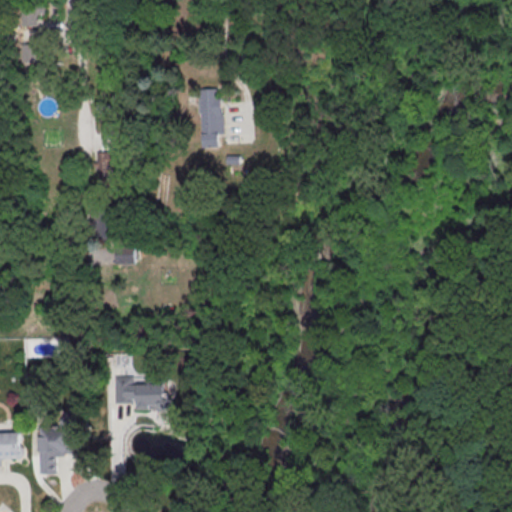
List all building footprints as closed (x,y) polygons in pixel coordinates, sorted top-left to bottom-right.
[(38,15),(45,15),(45,1),(22,1),(22,25),(38,25),(38,15)] [(18,44),(40,45),(40,28),(19,28),(18,44)] [(200,89),(201,147),(222,146),(222,88),(200,89)] [(98,130),(112,130),(112,120),(98,120),(98,130)] [(120,181),(120,151),(98,151),(98,181),(120,181)] [(57,339),(68,339),(69,351),(58,352),(57,339)] [(116,379),(116,404),(136,404),(136,411),(157,411),(159,414),(166,414),(172,408),(172,401),(168,395),(165,395),(165,386),(133,387),(133,379),(116,379)] [(28,383),(46,382),(48,412),(30,413),(28,383)] [(40,429),(40,474),(55,474),(55,458),(65,458),(65,455),(75,455),(75,444),(82,444),(82,425),(79,421),(71,418),(64,418),(60,423),(60,429),(40,429)] [(0,433),(20,433),(20,435),(21,460),(1,461),(2,468),(0,468),(0,433)]
